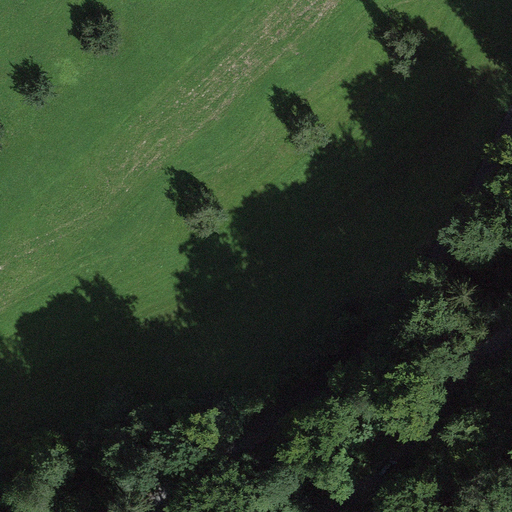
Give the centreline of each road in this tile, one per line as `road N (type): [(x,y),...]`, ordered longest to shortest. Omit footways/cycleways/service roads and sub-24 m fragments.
road 1 (unclassified): [(511,125),(294,397),(188,511)]
road 2 (unclassified): [(333,511),(394,466),(471,372),(511,337)]
